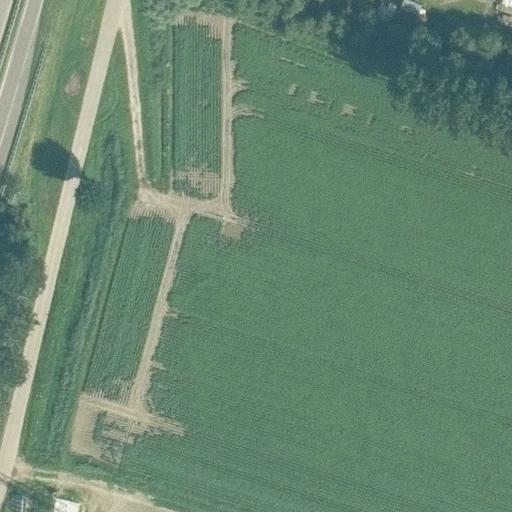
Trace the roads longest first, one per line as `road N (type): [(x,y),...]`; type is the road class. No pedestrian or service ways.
road 1 (unclassified): [(0,481),(114,0)]
road 2 (motorway): [(0,119),(35,0)]
